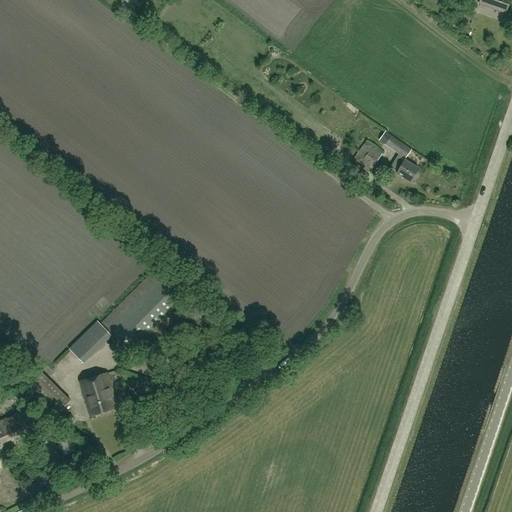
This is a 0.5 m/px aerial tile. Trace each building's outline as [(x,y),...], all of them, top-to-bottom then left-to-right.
[(505,13),(510,0),(480,0),(479,4),(505,13)] [(405,158),(412,148),(391,134),(384,144),(405,158)] [(369,172),(383,152),(366,140),(352,160),(369,172)] [(410,181),(418,168),(404,159),(401,164),(395,159),(390,167),(397,171),(396,172),(410,181)] [(131,352),(181,301),(159,280),(150,273),(101,322),(131,352)] [(82,336),(71,347),(83,360),(103,342),(98,337),(90,344),(82,336)] [(70,401),(42,373),(28,387),(56,415),(70,401)] [(90,417),(105,412),(119,408),(108,373),(80,382),(90,417)] [(28,408),(0,421),(0,443),(36,427),(28,408)] [(67,423),(74,419),(71,414),(64,418),(67,423)]
